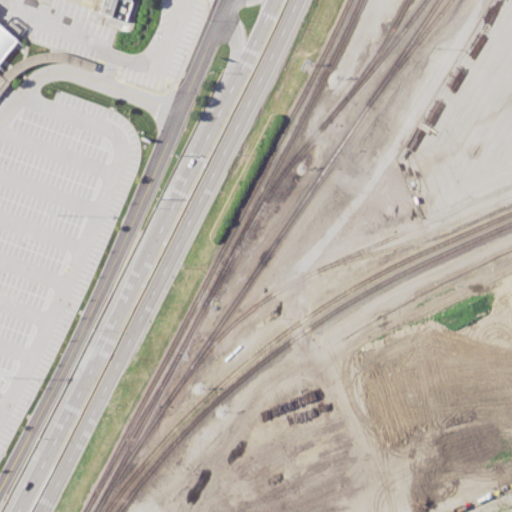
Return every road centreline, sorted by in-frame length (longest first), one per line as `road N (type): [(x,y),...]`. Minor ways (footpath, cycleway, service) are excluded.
road 1 (motorway): [(38,511),(289,14)]
road 2 (motorway): [(273,0),(57,437)]
road 3 (residential): [(0,486),(110,276),(178,112)]
road 4 (residential): [(178,112),(227,0)]
